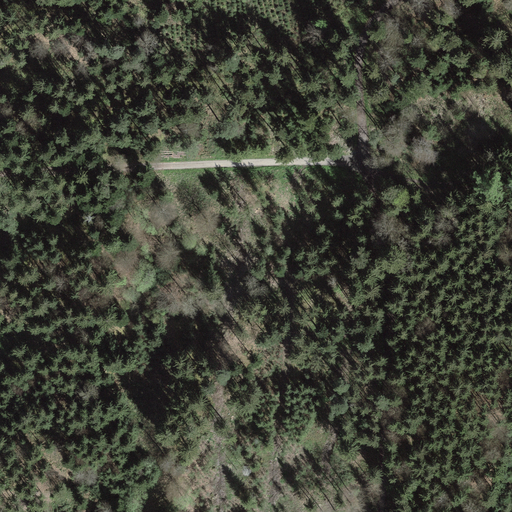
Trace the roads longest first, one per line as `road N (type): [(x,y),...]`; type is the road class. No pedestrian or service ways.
road 1 (track): [(0,172),(322,160),(371,171)]
road 2 (track): [(371,171),(388,314),(383,511)]
road 3 (track): [(392,0),(365,21),(355,44),(371,171)]
road 4 (track): [(511,173),(452,186),(371,171)]
